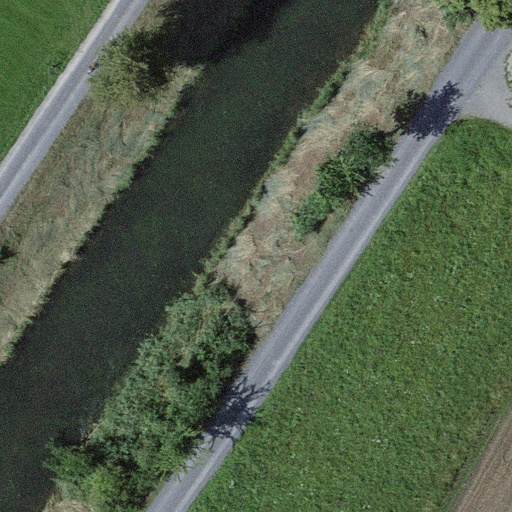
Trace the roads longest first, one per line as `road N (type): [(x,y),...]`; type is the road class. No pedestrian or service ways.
road 1 (track): [(511,5),(165,511)]
road 2 (track): [(144,0),(0,214)]
